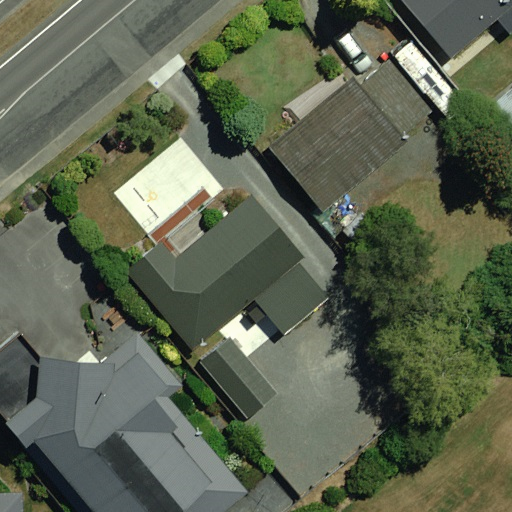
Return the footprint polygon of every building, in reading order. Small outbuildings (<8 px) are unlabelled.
[(393,0),(443,55),(504,0),(393,0)] [(511,61),(477,95),(511,132),(511,61)] [(344,68),(248,143),(300,208),(396,133),(344,68)] [(235,195),(145,270),(198,332),(233,302),(255,328),(310,283),(235,195)] [(105,321),(1,419),(88,511),(177,511),(187,504),(126,440),(175,395),(105,321)] [(314,400),(255,453),(285,487),(344,434),(314,400)]
